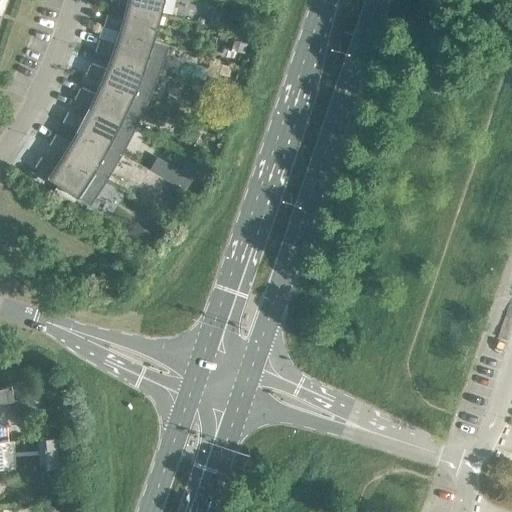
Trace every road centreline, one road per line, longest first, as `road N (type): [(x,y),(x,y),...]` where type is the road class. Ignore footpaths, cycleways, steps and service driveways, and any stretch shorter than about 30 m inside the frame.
road 1 (secondary): [(244,373),(377,0)]
road 2 (secondary): [(325,0),(196,360)]
road 3 (unclassified): [(232,407),(412,443)]
road 4 (unclassified): [(412,443),(244,373)]
road 5 (residential): [(36,317),(186,390)]
road 6 (residential): [(196,360),(36,317)]
road 7 (residential): [(0,146),(52,67),(74,0)]
road 8 (secondary): [(186,390),(146,511)]
road 9 (unclassified): [(479,511),(459,505),(472,465),(412,443)]
